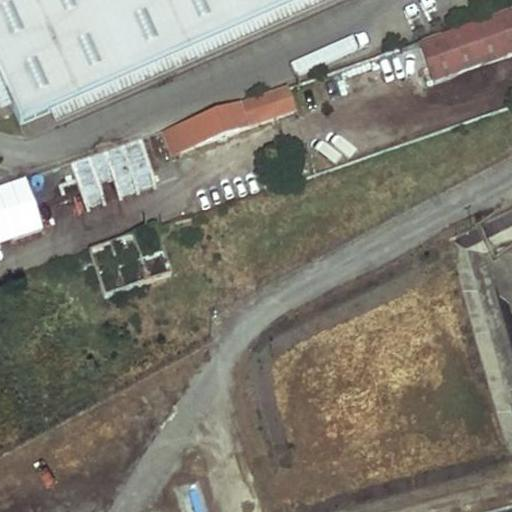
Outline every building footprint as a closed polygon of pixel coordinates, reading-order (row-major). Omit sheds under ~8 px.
[(0,0),(0,86),(11,111),(18,128),(45,116),(307,0),(0,0)] [(345,0),(307,0),(45,116),(51,130),(345,0)] [(511,10),(418,43),(432,85),(511,57),(511,10)] [(0,116),(11,111),(0,86),(0,116)] [(292,113),(286,92),(159,136),(166,157),(292,113)]
